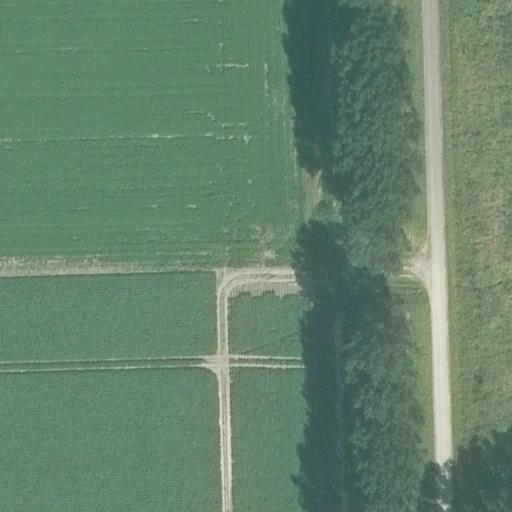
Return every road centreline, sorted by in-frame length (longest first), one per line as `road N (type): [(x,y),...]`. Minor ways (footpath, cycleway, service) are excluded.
road 1 (unclassified): [(452,511),(434,0)]
road 2 (track): [(353,511),(338,0)]
